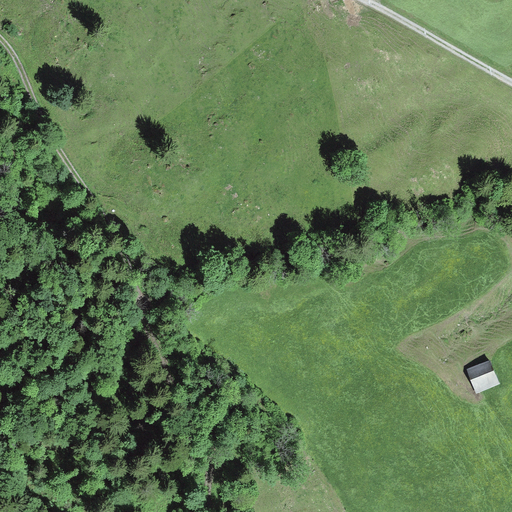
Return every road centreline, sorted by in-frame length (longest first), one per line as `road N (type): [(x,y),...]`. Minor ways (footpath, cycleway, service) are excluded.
road 1 (track): [(209,511),(204,432),(155,344),(132,267),(0,39)]
road 2 (track): [(361,0),(511,83)]
